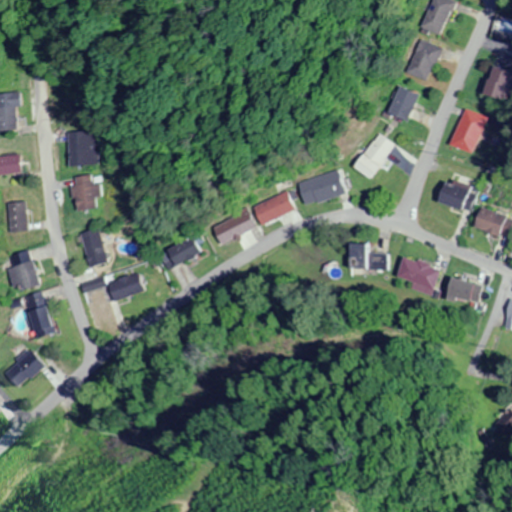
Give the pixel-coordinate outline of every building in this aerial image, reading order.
[(457,1),(453,0),(431,0),(421,29),(444,38),(457,1)] [(510,102),(511,92),(511,80),(510,80),(511,72),(493,68),(486,96),(510,102)] [(391,114),(411,124),(424,97),(404,87),(391,114)] [(0,132),(22,128),(16,99),(0,102),(0,132)] [(450,147),(471,155),(485,118),(464,110),(450,147)] [(68,168),(94,166),(92,132),(66,133),(68,168)] [(398,147),(380,135),(356,168),(374,181),(398,147)] [(299,184),(307,208),(347,195),(339,171),(299,184)] [(99,185),(92,186),(90,176),(71,179),(77,214),(99,210),(97,201),(101,200),(99,185)] [(468,184),(445,186),(448,209),(471,206),(468,184)] [(263,226),(296,210),(287,192),(254,208),(263,226)] [(476,229),(507,239),(511,222),(511,218),(483,209),(476,229)] [(26,236),(26,210),(10,210),(10,236),(26,236)] [(222,247),(257,230),(247,211),(212,228),(222,247)] [(80,236),(91,270),(109,264),(98,230),(80,236)] [(179,269),(205,256),(195,236),(169,249),(179,269)] [(386,256),(370,254),(370,246),(351,244),(348,278),(383,281),(386,256)] [(7,258),(17,294),(42,287),(32,251),(7,258)] [(440,270),(405,257),(395,282),(430,296),(440,270)] [(109,283),(115,303),(146,294),(140,274),(109,283)] [(467,315),(477,285),(455,278),(445,308),(467,315)] [(58,333),(45,295),(23,303),(37,341),(58,333)] [(20,390),(47,368),(32,350),(5,372),(20,390)] [(0,412),(8,405),(0,397),(0,412)]
